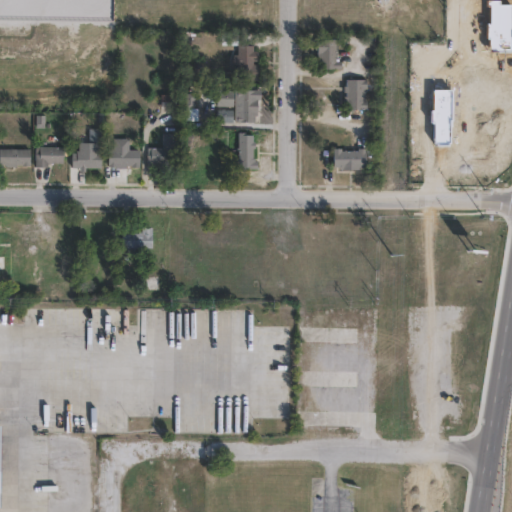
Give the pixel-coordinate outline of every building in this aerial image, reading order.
[(511,0),(480,0),(477,9),(461,23),(481,45),(471,55),(455,55),(455,117),(476,117),(476,165),(511,165),(511,0)] [(238,32),(238,43),(246,43),(246,46),(253,46),(253,51),(258,51),(258,61),(254,61),(254,64),(259,64),(259,80),(239,80),(239,64),(233,64),(233,55),(238,55),(238,46),(222,46),(222,32),(238,32)] [(337,39),(336,61),(341,61),(341,69),(323,69),(323,54),(317,54),(317,50),(315,50),(315,45),(318,45),(318,39),(337,39)] [(365,89),(365,100),(367,100),(367,109),(346,109),(347,93),(344,93),(344,86),(347,86),(347,79),(367,80),(367,89),(365,89)] [(255,90),(255,96),(258,96),(258,111),(255,111),(255,122),(237,122),(237,90),(255,90)] [(234,106),(219,106),(219,92),(234,92),(234,106)] [(176,108),(161,109),(161,95),(176,94),(176,108)] [(85,168),(85,171),(79,171),(79,168),(72,168),(72,153),(76,153),(76,151),(78,151),(78,143),(89,143),(89,129),(101,129),(101,168),(85,168)] [(258,161),(258,169),(238,169),(238,133),(253,133),(252,160),(258,161)] [(129,150),(140,150),(139,168),(108,167),(108,150),(113,150),(113,139),(124,139),(124,140),(129,140),(129,150)] [(50,142),(50,146),(64,147),(64,156),(63,156),(62,163),(47,163),(47,167),(35,167),(35,142),(50,142)] [(175,148),(175,164),(156,164),(156,168),(146,168),(147,153),(150,153),(150,148),(175,148)] [(0,149),(30,149),(30,166),(16,166),(16,167),(6,167),(6,165),(0,165),(0,149)] [(366,149),(365,166),(359,166),(359,169),(341,169),(341,164),(333,164),(334,149),(341,149),(341,151),(358,152),(358,149),(366,149)] [(130,221),(130,234),(138,234),(138,231),(141,231),(141,228),(152,228),(152,249),(121,248),(122,233),(123,233),(123,221),(130,221)] [(511,422),(511,330),(463,330),(463,423),(511,422)]
